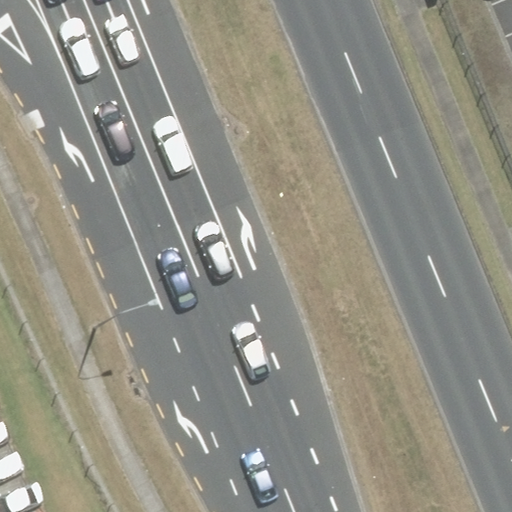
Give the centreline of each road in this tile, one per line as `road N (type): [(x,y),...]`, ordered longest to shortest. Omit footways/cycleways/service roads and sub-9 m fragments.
road 1 (primary): [(308,511),(167,163)]
road 2 (primary): [(372,0),(511,347)]
road 3 (primary): [(167,163),(0,5)]
road 4 (primary): [(167,163),(101,0)]
